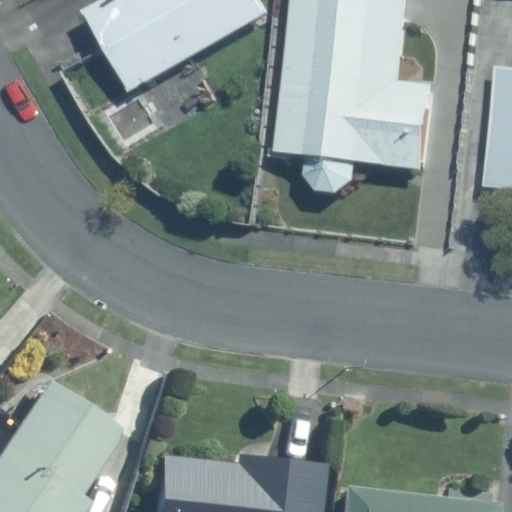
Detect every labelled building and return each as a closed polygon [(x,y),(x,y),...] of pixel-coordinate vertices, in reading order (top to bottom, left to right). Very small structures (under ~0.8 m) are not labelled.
[(101,0),(83,10),(129,90),(265,13),(257,0),(101,0)] [(293,0),(278,146),(307,149),(304,175),(316,191),(336,192),(352,178),(353,160),(418,167),(426,88),(393,85),(401,0),(293,0)] [(511,187),(511,70),(495,69),(483,185),(511,187)] [(55,377),(0,460),(0,511),(79,511),(134,428),(55,377)] [(324,511),(330,465),(242,455),(241,465),(166,457),(160,511),(324,511)] [(350,487),(347,511),(501,511),(503,505),(350,487)]
